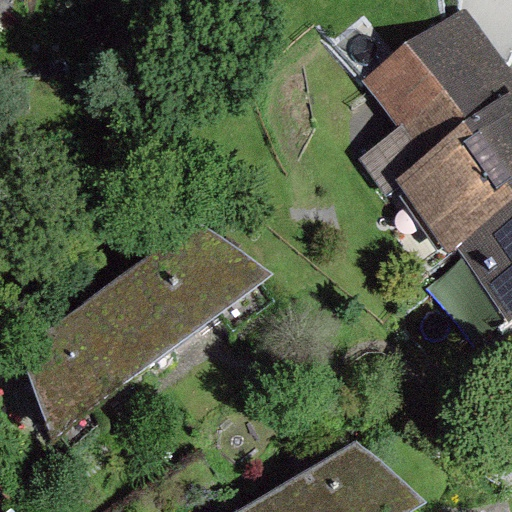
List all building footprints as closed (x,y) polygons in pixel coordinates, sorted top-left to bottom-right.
[(511,127),(511,83),(472,24),(370,93),(430,182),(511,127)] [(399,203),(452,281),(511,240),(511,127),(430,182),(399,203)] [(199,239),(109,303),(165,380),(275,301),(199,239)] [(511,343),(511,242),(464,275),(511,343)] [(54,460),(165,380),(109,303),(21,366),(54,460)] [(412,511),(358,458),(264,511),(412,511)]
